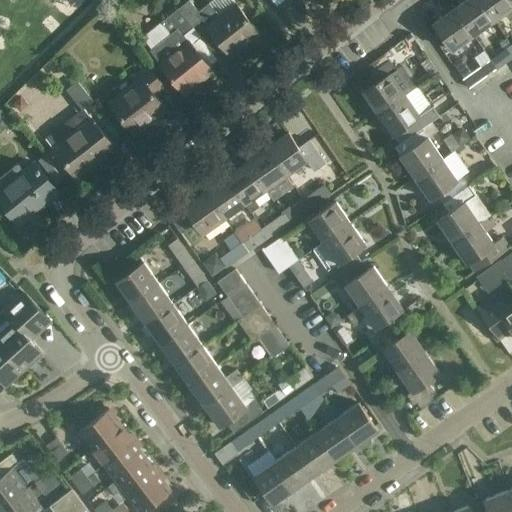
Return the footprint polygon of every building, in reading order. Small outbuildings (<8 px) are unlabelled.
[(235,3),(219,16),(208,2),(198,11),(189,0),(188,0),(178,8),(200,37),(202,36),(194,26),(202,19),(231,55),(259,33),(235,3)] [(494,19),(480,0),(463,0),(454,7),(473,34),(494,19)] [(511,6),(511,4),(509,0),(480,0),(494,19),(511,6)] [(212,70),(191,44),(200,37),(178,8),(177,9),(174,6),(165,13),(168,16),(161,22),(170,34),(150,50),(184,92),(212,70)] [(473,34),(454,7),(432,22),(452,49),(473,34)] [(490,58),(497,68),(511,57),(511,44),(511,43),(490,58)] [(469,88),(497,68),(490,58),(462,78),(469,88)] [(165,108),(155,95),(166,87),(144,59),(137,64),(141,69),(130,77),(135,83),(110,102),(134,132),(165,108)] [(378,113),(405,94),(390,72),(395,69),(388,60),(369,73),(375,83),(363,91),(378,113)] [(76,81),(66,89),(82,110),(93,101),(76,81)] [(405,94),(378,113),(392,134),(393,134),(399,143),(394,146),(431,120),(424,111),(420,115),(405,94)] [(1,108),(0,108),(0,132),(0,133),(13,121),(1,108)] [(90,116),(52,146),(74,174),(93,159),(96,162),(114,147),(90,116)] [(431,120),(394,146),(401,155),(400,156),(415,177),(442,158),(428,137),(438,130),(431,120)] [(470,138),(463,127),(451,135),(458,146),(470,138)] [(266,148),(286,174),(306,160),(314,171),(325,163),(309,140),(298,147),(288,132),(266,148)] [(246,162),(266,188),(286,174),(266,148),(246,162)] [(441,203),(468,185),(462,176),(457,179),(442,158),(415,177),(429,198),(435,194),(441,203)] [(34,162),(0,188),(0,200),(17,222),(57,191),(34,162)] [(224,177),(244,204),(244,203),(250,212),(258,206),(252,197),(266,188),(246,162),(224,177)] [(205,190),(225,217),(244,204),(224,177),(205,190)] [(304,198),(311,207),(331,194),(323,184),(304,198)] [(452,241),(490,214),(470,184),(468,185),(441,203),(448,213),(437,220),(452,241)] [(202,233),(203,232),(224,218),(225,217),(205,190),(183,206),(202,233)] [(283,212),(290,222),(311,207),(304,198),(283,212)] [(321,239),(349,220),(335,201),(308,220),(321,239)] [(261,227),(269,237),(290,222),(283,212),(261,227)] [(503,236),(498,240),(494,243),(486,231),(495,225),(489,216),(491,215),(490,214),(452,241),(466,262),(473,258),(480,267),(510,246),(503,236)] [(235,230),(250,250),(269,237),(261,227),(259,229),(252,219),(235,230)] [(334,278),(360,260),(354,251),(365,243),(349,220),(321,239),(323,242),(312,249),(326,270),(327,269),(334,278)] [(227,267),(250,250),(235,230),(223,239),(230,249),(220,257),(227,267)] [(182,265),(191,258),(177,238),(167,245),(182,265)] [(280,273),(289,267),(299,260),(292,251),(283,238),(274,244),(264,250),(280,273)] [(511,265),(511,251),(497,261),(504,271),(511,265)] [(191,258),(182,265),(197,286),(207,279),(191,258)] [(360,305),(387,286),(373,265),(367,269),(360,260),(334,278),(341,288),(346,285),(360,305)] [(504,271),(497,261),(476,276),(483,286),(504,271)] [(130,300),(157,281),(143,262),(116,281),(130,300)] [(227,296),(246,283),(235,268),(217,281),(227,296)] [(157,281),(130,300),(145,321),(172,302),(157,281)] [(246,283),(227,296),(241,316),(260,303),(246,283)] [(366,314),(375,326),(364,334),(371,343),(394,327),(388,317),(402,307),(387,286),(360,305),(360,306),(347,316),(353,324),(366,314)] [(0,343),(24,369),(43,352),(32,340),(52,322),(25,291),(4,311),(5,312),(0,317),(0,343)] [(511,301),(501,310),(492,297),(477,306),(499,338),(511,329),(511,301)] [(172,302),(145,321),(146,322),(143,329),(147,336),(155,335),(160,342),(187,324),(172,302)] [(260,303),(241,316),(237,319),(251,338),(274,322),(260,303)] [(274,322),(251,338),(252,340),(257,337),(271,357),(290,344),(274,322)] [(187,324),(160,342),(174,362),(201,344),(187,324)] [(397,369),(425,351),(410,329),(400,336),(394,327),(371,343),(378,353),(383,350),(397,369)] [(24,369),(0,343),(0,380),(5,386),(24,369)] [(201,344),(174,362),(188,382),(215,363),(201,344)] [(425,351),(397,369),(412,391),(407,395),(413,404),(434,390),(427,381),(439,372),(425,351)] [(203,402),(241,376),(236,369),(225,377),(215,363),(188,382),(203,402)] [(305,365),(287,377),(295,389),(313,376),(305,365)] [(316,381),(323,391),(332,386),(337,392),(350,383),(338,365),(316,381)] [(241,376),(203,402),(219,425),(225,421),(233,432),(262,412),(253,400),(255,394),(244,377),(242,378),(241,376)] [(291,398),(298,409),(323,391),(316,381),(291,398)] [(277,393),(264,402),(268,408),(281,399),(277,393)] [(270,412),(278,423),(298,409),(291,398),(270,412)] [(338,416),(356,444),(358,446),(361,448),(370,442),(369,438),(368,436),(377,429),(358,402),(338,416)] [(91,446),(120,423),(108,408),(79,430),(91,446)] [(250,426),(257,437),(278,423),(270,412),(250,426)] [(335,459),(356,444),(338,416),(315,432),(335,459)] [(103,462),(132,439),(120,423),(91,446),(103,462)] [(237,451),(257,437),(250,426),(230,440),(237,451)] [(295,446),(314,474),(335,459),(315,432),(295,446)] [(116,479),(146,457),(132,439),(103,462),(116,479)] [(61,444),(50,452),(57,461),(68,452),(61,444)] [(274,461),(293,488),(314,474),(295,446),(274,461)] [(293,488),(274,461),(267,451),(247,465),(273,502),(293,488)] [(0,461),(0,506),(26,486),(12,468),(19,463),(11,453),(0,461)] [(146,457),(116,479),(117,479),(108,486),(115,494),(117,492),(123,500),(129,496),(129,495),(158,473),(146,457)] [(76,485),(87,476),(81,468),(69,477),(76,485)] [(88,477),(87,476),(76,485),(82,494),(99,481),(94,473),(88,477)] [(129,495),(129,496),(141,511),(171,489),(158,473),(129,495)] [(26,486),(0,506),(0,511),(30,511),(40,505),(26,486)] [(53,511),(61,511),(79,499),(71,489),(49,506),(53,511)] [(511,511),(511,501),(508,490),(484,499),(488,511),(511,511)] [(79,499),(61,511),(81,511),(86,509),(79,499)] [(95,511),(106,511),(111,509),(105,500),(94,509),(95,511)]
